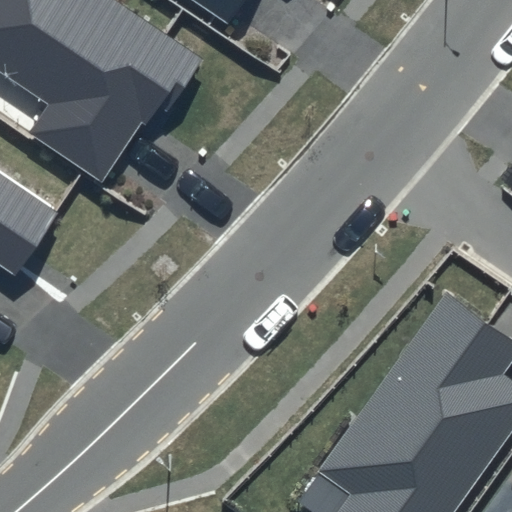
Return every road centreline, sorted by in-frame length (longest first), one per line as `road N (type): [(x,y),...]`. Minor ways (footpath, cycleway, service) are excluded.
road 1 (residential): [(376,144),(198,341),(15,511)]
road 2 (residential): [(497,0),(376,144)]
road 3 (residential): [(376,144),(511,242)]
